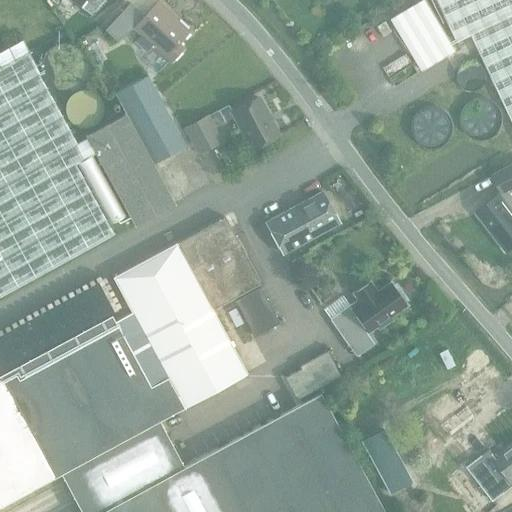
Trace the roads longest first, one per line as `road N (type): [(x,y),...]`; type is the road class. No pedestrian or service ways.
road 1 (unclassified): [(0,315),(335,134)]
road 2 (unclassified): [(511,351),(410,236),(335,134)]
road 3 (unclassified): [(335,134),(226,0)]
